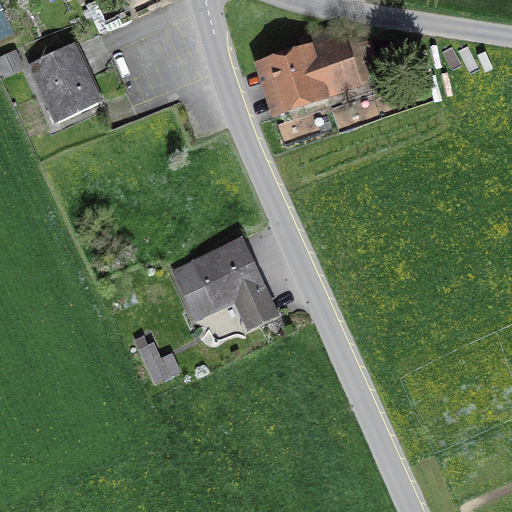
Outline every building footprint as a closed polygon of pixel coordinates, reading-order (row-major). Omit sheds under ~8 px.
[(266,120),(359,86),(342,40),(249,74),(266,120)] [(78,48),(26,72),(52,128),(104,104),(78,48)] [(13,58),(0,63),(0,76),(2,81),(20,73),(13,58)] [(273,318),(237,245),(170,279),(194,327),(233,307),(245,332),(273,318)] [(149,350),(138,356),(153,389),(177,378),(168,361),(157,366),(149,350)]
